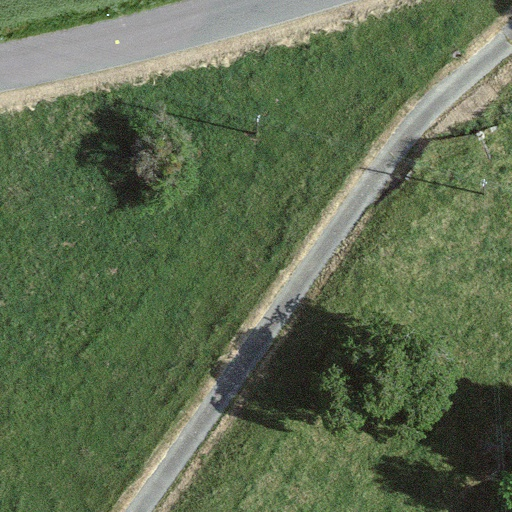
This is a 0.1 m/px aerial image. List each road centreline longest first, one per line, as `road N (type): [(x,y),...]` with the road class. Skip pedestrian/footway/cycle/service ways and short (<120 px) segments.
road 1 (track): [(511,38),(430,109),(364,190),(140,511)]
road 2 (tertiary): [(0,68),(270,0)]
